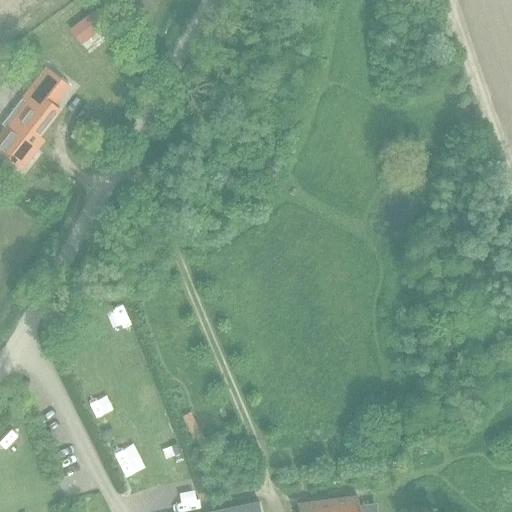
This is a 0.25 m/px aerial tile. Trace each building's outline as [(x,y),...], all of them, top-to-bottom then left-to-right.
[(0,130),(0,152),(21,168),(35,148),(30,144),(54,108),(49,105),(63,85),(39,67),(0,123),(4,125),(0,130)] [(199,217),(247,188),(215,138),(204,139),(202,151),(207,160),(190,170),(188,171),(187,173),(186,175),(191,182),(193,187),(193,196),(191,205),(199,217)] [(502,358),(509,351),(483,292),(459,303),(458,308),(450,315),(421,327),(437,361),(453,355),(459,375),(469,374),(468,348),(473,347),(490,347),(502,358)] [(295,502),(296,511),(357,511),(355,494),(295,502)] [(259,511),(257,501),(208,511),(259,511)]
